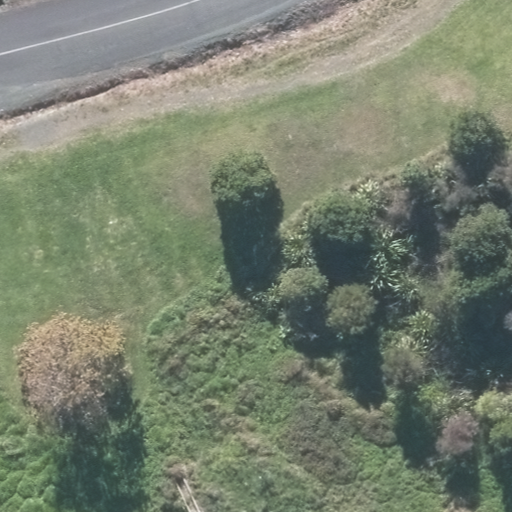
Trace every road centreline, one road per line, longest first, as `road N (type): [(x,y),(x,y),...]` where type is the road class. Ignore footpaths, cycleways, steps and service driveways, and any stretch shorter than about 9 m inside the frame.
road 1 (track): [(15,49),(43,135),(206,346),(383,511)]
road 2 (tertiary): [(192,0),(0,53)]
